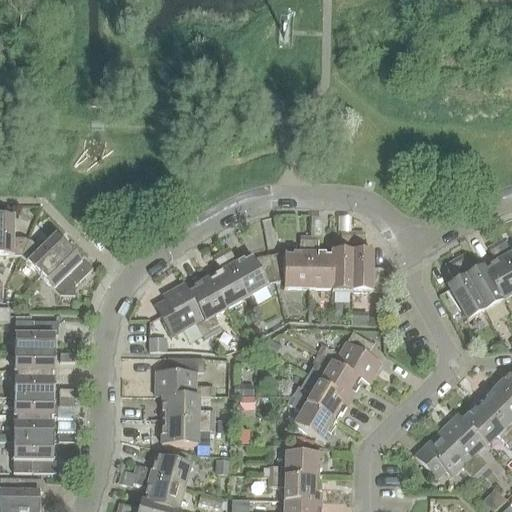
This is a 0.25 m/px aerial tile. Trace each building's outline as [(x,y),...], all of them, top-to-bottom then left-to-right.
[(0,219),(0,259),(20,260),(27,243),(24,241),(12,241),(12,220),(0,219)] [(331,254),(331,256),(331,292),(331,294),(350,295),(351,235),(340,235),(339,254),(331,254)] [(382,295),(383,271),(371,271),(371,254),(363,254),(363,235),(351,235),(350,295),(382,295)] [(27,243),(20,260),(39,279),(67,252),(54,238),(39,253),(31,245),(27,243)] [(283,256),(280,256),(268,259),(274,285),(283,283),(283,291),(308,292),(308,240),(299,240),(299,256),(283,255),(283,256)] [(308,240),(308,292),(331,292),(331,256),(317,256),(317,240),(308,240)] [(511,254),(511,255),(503,241),(495,246),(511,276),(511,254)] [(489,270),(483,273),(483,274),(499,303),(500,303),(511,295),(511,276),(495,246),(487,250),(494,264),(488,268),(489,270)] [(228,251),(220,255),(246,300),(267,288),(266,287),(274,285),(268,259),(252,263),(249,257),(236,265),(228,251)] [(74,289),(92,271),(83,262),(80,265),(67,252),(39,279),(59,299),(74,300),(74,289)] [(246,300),(220,255),(212,260),(220,274),(207,281),(209,283),(208,283),(225,312),(246,300)] [(464,256),(454,262),(484,314),(501,305),(500,303),(499,303),(483,274),(483,273),(481,269),(474,273),(464,256)] [(466,324),(484,314),(454,262),(444,268),(453,284),(446,288),(466,324)] [(188,295),(187,295),(212,338),(221,333),(213,319),(225,312),(208,283),(209,283),(207,281),(193,289),(194,291),(188,295)] [(168,313),(159,319),(171,340),(194,327),(203,343),(212,338),(187,295),(188,295),(183,287),(162,299),(169,313),(168,313)] [(0,311),(0,326),(9,326),(9,311),(0,311)] [(350,315),(350,327),(366,328),(366,316),(350,315)] [(57,338),(57,337),(57,326),(30,325),(26,325),(14,325),(14,356),(53,357),(53,338),(57,338)] [(322,349),(317,357),(330,366),(331,365),(361,384),(361,385),(367,388),(380,366),(366,358),(372,348),(352,335),(338,358),(322,349)] [(149,343),(149,355),(165,355),(165,343),(149,343)] [(270,343),(265,351),(275,357),(280,349),(270,343)] [(50,382),(50,381),(51,376),(53,376),(53,357),(14,356),(13,374),(33,374),(33,383),(53,383),(53,382),(50,382)] [(74,366),(74,357),(59,357),(59,366),(74,366)] [(314,367),(306,379),(349,404),(361,385),(361,384),(331,365),(330,366),(317,357),(312,366),(314,367)] [(167,362),(166,375),(155,374),(154,400),(161,400),(161,399),(197,400),(212,400),(213,390),(194,390),(195,376),(203,376),(203,362),(167,362)] [(33,374),(13,374),(13,375),(16,375),(16,382),(13,382),(13,401),(52,401),(53,383),(33,383),(33,374)] [(511,405),(511,376),(509,379),(508,377),(496,389),(511,405)] [(297,390),(292,398),(306,406),(306,407),(337,425),(349,404),(306,379),(299,391),(297,390)] [(234,388),(234,399),(252,399),(252,388),(234,388)] [(486,402),(481,407),(511,439),(511,405),(496,389),(484,400),(486,402)] [(58,393),(58,401),(73,401),(73,393),(58,393)] [(306,406),(292,398),(287,407),(301,415),(293,428),(324,446),(337,425),(306,407),(306,406)] [(161,399),(161,400),(161,416),(163,416),(163,423),(213,424),(213,414),(197,414),(197,400),(161,399)] [(50,426),(50,420),(52,420),(52,401),(13,401),(13,419),(33,419),(32,427),(52,427),(52,426),(50,426)] [(73,401),(58,401),(58,410),(73,410),(73,401)] [(240,409),(240,411),(254,411),(254,401),(240,401),(240,409)] [(510,448),(511,445),(511,439),(481,407),(475,413),(473,411),(462,422),(485,446),(486,448),(497,438),(508,450),(510,448)] [(475,456),(485,446),(462,422),(457,417),(440,434),(480,476),(487,469),(475,456)] [(33,419),(13,419),(13,420),(15,420),(15,426),(13,426),(12,445),(52,445),(52,427),(32,427),(33,419)] [(213,424),(163,423),(163,431),(161,431),(160,448),(196,448),(197,434),(213,434),(213,424)] [(217,424),(216,436),(228,436),(229,424),(217,424)] [(421,452),(416,457),(414,460),(430,477),(436,483),(445,475),(450,480),(461,470),(473,483),(480,476),(440,434),(421,452)] [(73,437),(58,437),(58,446),(73,446),(73,437)] [(292,441),(292,449),(304,449),(304,441),(292,441)] [(55,477),(55,464),(52,464),(52,445),(12,445),(12,476),(55,477)] [(268,480),(318,481),(318,473),(320,473),(321,456),(285,456),(284,470),(268,470),(268,480)] [(135,469),(133,477),(183,491),(190,468),(157,459),(155,467),(153,466),(151,473),(135,469)] [(215,463),(214,478),(228,478),(228,464),(215,463)] [(488,471),(482,477),(489,485),(495,479),(488,471)] [(177,511),(183,491),(133,477),(133,478),(120,474),(117,487),(131,492),(132,487),(146,490),(144,498),(146,498),(144,505),(169,511),(177,511)] [(318,481),(268,480),(268,490),(284,490),(284,504),(320,505),(320,489),(318,489),(318,481)] [(37,511),(38,495),(41,495),(41,483),(0,481),(0,511),(37,511)] [(494,492),(481,504),(488,511),(495,511),(505,503),(494,492)] [(194,496),(192,505),(215,511),(220,511),(222,506),(222,504),(194,496)]
